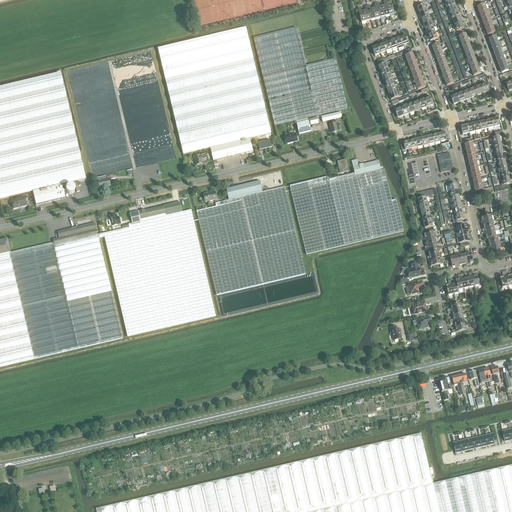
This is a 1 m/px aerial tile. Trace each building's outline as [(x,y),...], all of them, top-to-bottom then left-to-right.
[(453,0),(446,3),(448,9),(456,6),(453,0)] [(389,5),(388,1),(386,1),(389,15),(394,14),(392,4),(389,5)] [(380,7),(379,3),(376,3),(380,18),(385,16),(382,7),(380,7)] [(485,4),(477,7),(479,13),(487,10),(485,4)] [(370,10),(369,5),(367,6),(371,20),(375,19),(373,9),(370,10)] [(417,7),(419,13),(427,10),(425,5),(417,7)] [(448,9),(450,15),(458,12),(456,6),(448,9)] [(361,22),(366,21),(364,11),(361,12),(360,8),(358,8),(361,22)] [(427,10),(419,13),(421,19),(429,16),(427,10)] [(479,13),(481,18),(489,16),(487,10),(479,13)] [(450,20),(452,20),(460,18),(459,14),(460,13),(459,11),(458,12),(450,15),(448,15),(450,20)] [(421,19),(424,25),(431,22),(429,16),(421,19)] [(489,16),(481,18),(484,24),(491,21),(489,16)] [(452,20),(454,26),(462,23),(460,18),(452,20)] [(484,24),(486,30),(493,27),(491,21),(484,24)] [(431,22),(424,25),(426,30),(433,27),(431,22)] [(464,29),(462,23),(454,26),(457,32),(464,29)] [(210,148),(213,161),(253,152),(250,139),(271,134),(246,27),(158,49),(183,155),(210,148)] [(308,118),(347,109),(335,59),(306,66),(296,27),(254,38),(263,75),(269,101),(275,126),(293,122),(308,118)] [(426,30),(428,36),(435,33),(433,27),(426,30)] [(495,33),(493,27),(486,30),(488,36),(495,33)] [(428,36),(430,42),(438,39),(435,33),(428,36)] [(459,36),(461,42),(468,39),(466,34),(459,36)] [(409,43),(406,35),(400,37),(403,45),(409,43)] [(400,37),(395,39),(398,49),(404,47),(403,45),(400,37)] [(489,39),(491,45),(498,42),(496,37),(489,39)] [(398,49),(395,39),(394,40),(394,38),(393,38),(390,39),(391,41),(389,42),(392,49),(397,47),(398,49)] [(470,45),(468,39),(461,42),(463,48),(470,45)] [(382,42),(383,44),(386,51),(392,49),(389,42),(388,40),(387,40),(385,41),(384,41),(384,42),(382,42)] [(500,48),(498,42),(491,45),(493,50),(500,48)] [(383,44),(377,46),(380,54),(386,51),(383,44)] [(432,47),(434,52),(441,50),(439,44),(432,47)] [(472,51),(470,45),(463,48),(465,53),(472,51)] [(374,56),(380,54),(377,46),(372,48),(374,56)] [(502,54),(500,48),(493,50),(495,56),(502,54)] [(443,55),(441,50),(434,52),(436,58),(443,55)] [(467,59),(474,56),(472,51),(465,53),(467,59)] [(405,56),(407,62),(415,59),(412,53),(405,56)] [(498,62),(504,59),(502,54),(495,56),(498,62)] [(445,61),(443,55),(436,58),(438,64),(445,61)] [(477,62),(474,56),(467,59),(469,65),(477,62)] [(417,64),(415,59),(407,62),(409,67),(417,64)] [(506,65),(504,59),(498,62),(500,67),(506,65)] [(448,67),(445,61),(438,64),(440,69),(448,67)] [(472,70),(479,68),(477,62),(469,65),(472,70)] [(378,66),(380,72),(388,69),(386,63),(378,66)] [(419,70),(417,64),(409,67),(411,73),(419,70)] [(502,73),(508,71),(506,65),(500,67),(502,73)] [(450,72),(448,67),(440,69),(443,75),(450,72)] [(481,73),(479,68),(472,70),(474,76),(481,73)] [(390,75),(388,69),(380,72),(383,77),(390,75)] [(413,79),(421,76),(419,70),(411,73),(413,79)] [(57,74),(0,87),(0,199),(33,192),(36,205),(65,198),(62,185),(85,179),(60,72),(57,73),(57,74)] [(445,81),(452,78),(450,72),(443,75),(445,81)] [(392,80),(390,75),(383,77),(385,83),(392,80)] [(423,82),(421,76),(413,79),(416,84),(423,82)] [(454,84),(452,78),(445,81),(447,86),(454,84)] [(396,83),(394,84),(392,80),(385,83),(387,89),(394,86),(397,85),(396,83)] [(418,90),(425,87),(423,82),(416,84),(418,90)] [(487,83),(481,86),(484,94),(490,91),(487,83)] [(397,92),(394,86),(387,89),(389,95),(397,92)] [(478,96),(484,94),(481,86),(475,88),(478,96)] [(463,92),(466,100),(472,98),(469,90),(468,88),(462,90),(463,92)] [(472,98),(478,96),(475,88),(469,90),(472,98)] [(401,94),(398,95),(397,92),(389,95),(391,100),(402,96),(401,94)] [(460,103),(466,100),(463,92),(457,95),(460,103)] [(451,97),(454,105),(460,103),(457,95),(451,97)] [(431,96),(425,99),(428,107),(434,105),(431,96)] [(428,107),(425,99),(419,101),(422,109),(428,107)] [(419,101),(413,103),(416,112),(422,109),(419,101)] [(416,112),(413,103),(407,105),(410,114),(416,112)] [(407,105),(401,108),(404,116),(410,114),(407,105)] [(398,118),(404,116),(401,108),(395,110),(396,115),(395,115),(397,118),(398,118)] [(331,133),(338,131),(342,130),(340,122),(336,123),(335,123),(335,119),(342,118),(341,112),(321,117),(323,122),(331,120),(332,124),(329,125),(331,133)] [(293,122),(294,124),(297,124),(299,135),(311,132),(308,118),(293,122)] [(498,118),(492,119),(494,127),(500,126),(498,118)] [(485,121),(487,129),(494,127),(492,119),(485,121)] [(481,130),(487,129),(485,121),(479,122),(481,130)] [(479,122),(473,124),(475,132),(481,130),(479,122)] [(469,133),(475,132),(473,124),(467,125),(469,133)] [(463,135),(469,133),(467,125),(461,127),(463,135)] [(445,132),(439,134),(441,142),(440,142),(441,145),(449,143),(447,135),(445,135),(445,132)] [(286,144),(298,141),(296,134),(285,136),(286,144)] [(260,150),(272,147),(270,140),(258,143),(260,150)] [(407,141),(403,142),(405,150),(408,150),(409,153),(412,152),(411,149),(409,141),(407,141)] [(202,161),(208,160),(207,154),(194,157),(196,165),(203,164),(202,161)] [(505,160),(504,154),(497,156),(497,159),(494,160),(495,163),(498,162),(505,160)] [(383,170),(383,167),(380,168),(379,161),(359,166),(357,160),(352,161),(355,173),(329,180),(328,177),(290,186),(306,254),(344,245),(404,231),(396,200),(392,201),(384,170),(383,170)] [(341,173),(348,171),(346,160),(341,161),(341,164),(339,164),(341,173)] [(100,189),(111,186),(109,179),(106,179),(106,176),(98,178),(100,189)] [(260,181),(237,187),(240,198),(262,192),(260,181)] [(229,200),(215,203),(216,206),(196,211),(217,295),(306,274),(284,187),(262,192),(240,198),(229,200)] [(237,187),(226,189),(229,200),(240,198),(237,187)] [(483,190),(481,191),(482,196),(488,195),(494,194),(493,193),(492,188),(486,189),(483,190)] [(459,196),(458,190),(450,192),(451,195),(448,196),(448,198),(451,198),(459,196)] [(205,202),(217,199),(215,192),(203,195),(205,202)] [(25,200),(25,197),(11,201),(13,209),(27,206),(26,204),(28,203),(27,199),(25,200)] [(183,212),(180,202),(139,212),(130,214),(133,224),(141,222),(141,220),(166,214),(166,216),(183,212)] [(421,211),(422,217),(430,215),(429,212),(432,211),(432,208),(429,209),(421,211)] [(128,336),(216,316),(192,210),(183,212),(166,216),(166,214),(141,220),(141,222),(133,224),(123,226),(123,229),(104,233),(128,336)] [(465,220),(463,214),(455,215),(452,216),(454,224),(462,222),(462,220),(465,220)] [(118,217),(117,215),(109,217),(112,227),(121,224),(120,220),(119,217),(118,217)] [(435,223),(434,220),(432,221),(424,223),(425,229),(433,227),(432,224),(435,223)] [(58,232),(59,238),(53,240),(54,242),(55,246),(98,235),(95,223),(58,232)] [(485,232),(484,232),(484,234),(495,232),(498,231),(497,225),(494,226),(484,228),(485,232)] [(425,238),(424,238),(424,240),(435,238),(436,238),(435,232),(434,233),(433,233),(432,231),(429,232),(429,234),(428,234),(427,232),(425,233),(425,235),(424,235),(425,238)] [(110,286),(98,235),(55,246),(54,242),(37,246),(11,252),(9,253),(34,359),(123,338),(110,286)] [(459,238),(457,238),(458,244),(460,244),(471,241),(470,239),(469,239),(468,236),(459,238)] [(0,254),(9,253),(11,252),(8,239),(0,240),(0,254)] [(0,367),(34,359),(9,253),(0,254),(0,367)] [(430,259),(429,260),(429,261),(440,259),(441,259),(440,253),(439,254),(429,256),(430,259)] [(421,275),(419,268),(417,263),(410,264),(411,270),(407,271),(408,271),(409,276),(408,276),(409,278),(415,277),(415,276),(417,276),(421,275)] [(473,272),(471,273),(474,287),(475,287),(475,286),(479,285),(477,276),(474,276),(473,275),(474,275),(473,272)] [(463,275),(460,275),(464,290),(465,289),(464,288),(469,287),(467,278),(463,279),(463,278),(463,277),(463,275)] [(407,276),(399,278),(400,280),(398,281),(397,285),(401,284),(408,282),(407,276)] [(453,280),(451,280),(454,295),(455,295),(454,294),(459,293),(456,283),(453,284),(453,283),(453,280)] [(419,288),(424,287),(423,282),(408,285),(409,286),(406,287),(407,295),(410,294),(411,295),(420,293),(419,288)] [(414,315),(426,312),(425,304),(424,301),(421,302),(409,305),(410,307),(408,308),(409,316),(414,315)] [(447,310),(448,312),(462,309),(462,308),(461,308),(460,304),(451,306),(451,309),(450,310),(450,309),(447,310)] [(463,319),(462,314),(453,316),(454,320),(453,320),(450,320),(450,323),(465,319),(464,318),(463,319)] [(432,322),(431,317),(416,320),(413,321),(414,326),(417,325),(419,330),(428,328),(427,322),(428,322),(429,323),(432,322)] [(466,329),(465,325),(456,327),(456,330),(455,331),(455,330),(452,331),(453,333),(467,330),(467,329),(466,329)] [(394,341),(402,339),(399,329),(397,329),(396,326),(390,327),(390,331),(392,330),(394,341)] [(497,366),(491,368),(493,375),(495,384),(499,383),(497,374),(499,374),(497,366)] [(483,370),(478,371),(480,378),(481,384),(486,383),(483,370)] [(479,387),(477,379),(475,372),(469,373),(471,380),(474,379),(476,388),(479,387)] [(466,374),(459,376),(463,395),(465,394),(464,386),(468,385),(468,382),(467,380),(466,374)] [(508,374),(503,375),(507,389),(511,388),(508,374)] [(460,395),(463,395),(459,376),(452,377),(453,383),(454,385),(457,384),(458,386),(457,386),(459,392),(460,392),(460,395)] [(444,381),(439,383),(440,384),(442,392),(445,391),(445,393),(442,394),(444,401),(448,400),(447,396),(449,395),(448,391),(450,390),(452,390),(451,386),(449,378),(444,379),(444,381)] [(497,394),(490,396),(492,403),(495,402),(494,399),(498,398),(497,394)] [(485,407),(485,406),(484,403),(483,403),(482,399),(482,397),(478,398),(476,399),(477,405),(478,405),(478,408),(482,407),(482,408),(485,407)] [(508,430),(502,432),(504,442),(510,440),(508,430)] [(511,511),(511,465),(433,484),(421,434),(96,509),(96,511),(511,511)] [(492,434),(486,436),(488,446),(494,444),(492,434)] [(486,436),(479,437),(481,447),(488,446),(486,436)] [(479,437),(473,439),(475,449),(481,447),(479,437)] [(473,439),(466,440),(469,450),(475,449),(473,439)] [(466,440),(460,441),(462,452),(469,450),(466,440)] [(460,441),(453,443),(456,453),(462,452),(460,441)]
